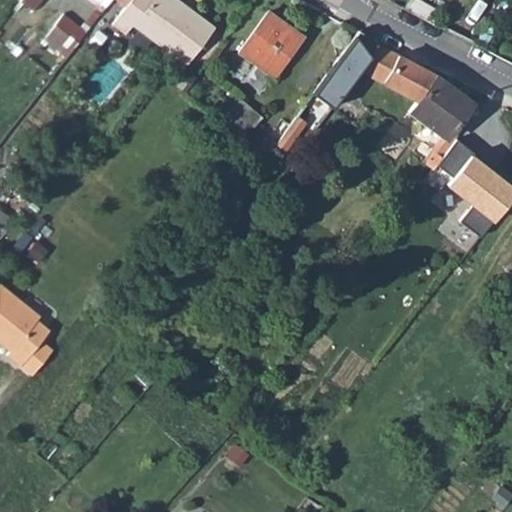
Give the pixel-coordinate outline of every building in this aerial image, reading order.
[(107,0),(90,0),(101,8),(107,0)] [(164,0),(129,0),(109,33),(124,41),(132,29),(187,63),(209,27),(164,0)] [(271,20),(241,56),(272,79),(300,43),(300,40),(271,20)] [(37,41),(59,60),(72,45),(49,26),(37,41)] [(361,37),(328,80),(341,90),(352,78),(358,81),(362,75),(418,108),(409,118),(444,143),(432,157),(441,165),(480,114),(440,83),(392,56),(361,37)] [(328,80),(317,96),(329,106),(335,111),(358,81),(352,78),(341,90),(328,80)] [(317,96),(310,104),(322,113),(329,106),(317,96)] [(242,102),(233,112),(251,127),(260,115),(242,102)] [(315,116),(306,110),(277,147),(286,154),(315,116)] [(511,149),(489,132),(466,160),(507,191),(511,184),(511,149)] [(441,167),(427,184),(439,194),(454,177),(441,167)] [(0,235),(14,217),(0,205),(0,235)] [(480,224),(489,232),(503,214),(494,208),(480,224)] [(0,341),(8,348),(2,356),(16,368),(36,342),(45,332),(32,321),(35,316),(0,287),(0,341)] [(36,342),(16,368),(28,378),(48,352),(36,342)]
